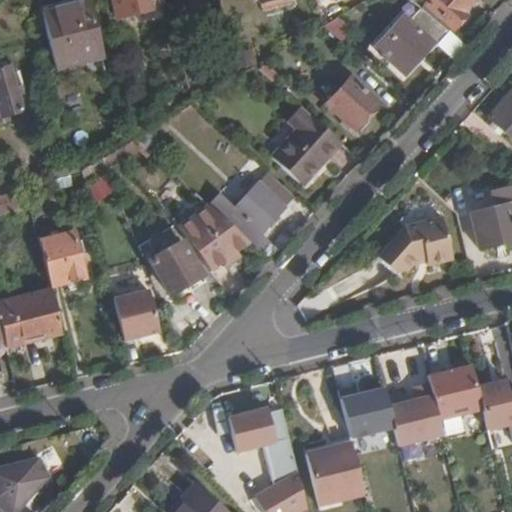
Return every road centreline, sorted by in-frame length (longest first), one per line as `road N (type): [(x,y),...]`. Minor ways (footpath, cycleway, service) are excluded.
road 1 (residential): [(197,375),(511,30)]
road 2 (residential): [(197,375),(511,296)]
road 3 (residential): [(0,423),(197,375)]
road 4 (residential): [(74,511),(197,375)]
